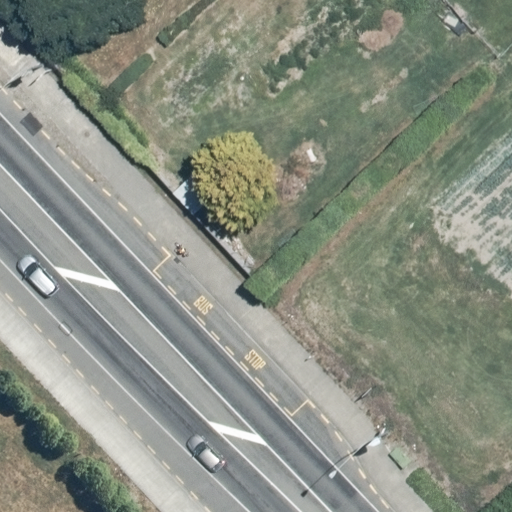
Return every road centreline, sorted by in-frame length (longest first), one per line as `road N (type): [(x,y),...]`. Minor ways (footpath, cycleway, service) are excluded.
road 1 (secondary): [(0,111),(375,511)]
road 2 (secondary): [(272,511),(0,220)]
